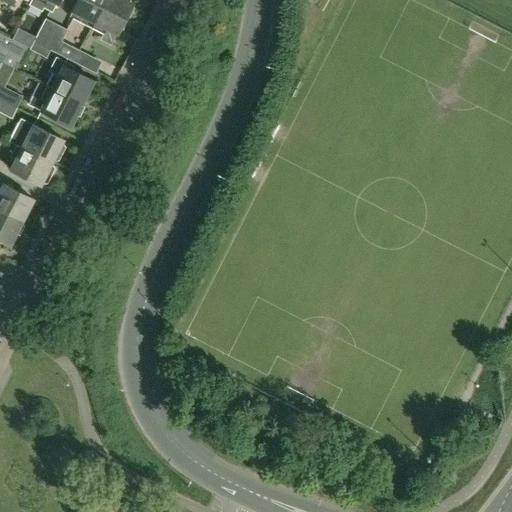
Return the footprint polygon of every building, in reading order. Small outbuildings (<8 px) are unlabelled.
[(58,0),(37,0),(45,4),(43,8),(52,13),(57,3),(58,0)] [(91,27),(104,0),(76,0),(69,16),(91,27)] [(110,46),(116,33),(125,17),(126,18),(130,16),(133,9),(132,6),(131,5),(131,3),(129,2),(128,0),(104,0),(91,27),(103,33),(100,40),(110,46)] [(44,47),(56,24),(45,18),(35,37),(33,41),(44,47)] [(44,47),(51,50),(55,52),(61,41),(67,29),(56,24),(44,47)] [(17,28),(12,40),(28,47),(30,48),(33,41),(35,37),(17,28)] [(12,40),(1,34),(0,33),(0,61),(12,68),(16,61),(20,63),(28,47),(12,40)] [(51,50),(44,47),(33,41),(30,48),(29,49),(47,58),(51,50)] [(61,41),(55,52),(77,63),(83,52),(61,41)] [(93,80),(72,70),(73,67),(55,57),(47,72),(51,74),(46,85),(81,103),(93,80)] [(0,85),(0,99),(17,108),(23,97),(0,85)] [(69,126),(81,103),(46,85),(39,97),(36,96),(31,106),(39,110),(69,126)] [(17,108),(0,99),(0,112),(12,119),(17,108)] [(64,147),(61,143),(62,140),(32,125),(20,119),(8,141),(15,145),(51,162),(52,160),(57,160),(64,147)] [(53,168),(50,164),(51,162),(15,145),(9,157),(14,160),(9,170),(39,185),(40,183),(45,182),(53,168)] [(0,211),(21,221),(32,199),(2,184),(0,187),(0,211)] [(0,239),(9,244),(21,221),(0,211),(0,239)]
